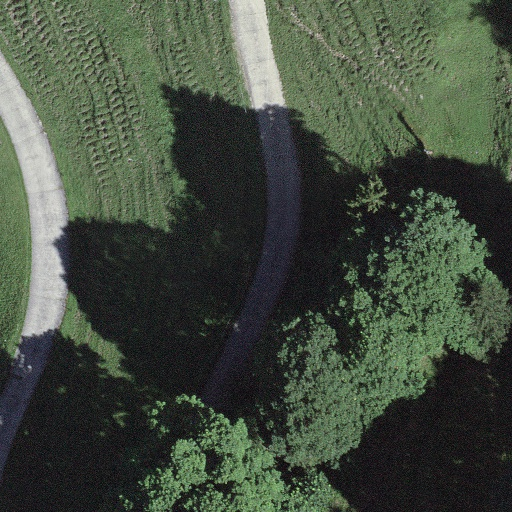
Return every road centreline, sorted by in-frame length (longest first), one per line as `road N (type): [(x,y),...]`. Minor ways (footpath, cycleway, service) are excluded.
road 1 (unclassified): [(250,0),(284,162),(285,229),(178,511)]
road 2 (unclassified): [(0,444),(51,277),(37,155),(0,74)]
